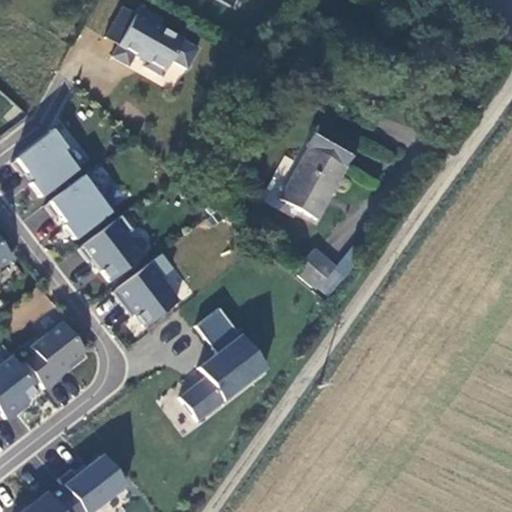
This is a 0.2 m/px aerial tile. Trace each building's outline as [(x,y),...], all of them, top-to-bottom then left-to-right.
[(132,12),(121,6),(103,37),(116,45),(110,56),(124,65),(131,53),(142,60),(139,65),(158,76),(167,59),(183,68),(194,49),(154,25),(158,18),(136,6),(132,12)] [(315,221),(355,148),(316,126),(304,146),(307,148),(278,200),(315,221)] [(50,131),(10,164),(20,178),(24,175),(30,183),(28,185),(39,199),(75,170),(61,153),(64,150),(50,131)] [(57,217),(63,226),(61,227),(72,241),(119,205),(91,169),(43,207),(53,220),(57,217)] [(119,217),(76,250),(87,264),(91,261),(108,283),(141,258),(124,236),(130,232),(119,217)] [(0,266),(10,259),(0,245),(0,266)] [(334,267),(313,250),(293,273),(315,291),(334,267)] [(158,256),(110,293),(121,308),(125,304),(143,328),(176,303),(158,280),(170,271),(158,256)] [(265,370),(217,309),(194,327),(215,355),(197,369),(204,378),(178,398),(197,422),(265,370)] [(55,381),(52,377),(83,353),(60,324),(29,348),(34,355),(22,364),(43,390),(55,381)] [(11,359),(0,366),(0,415),(4,420),(27,402),(25,400),(36,392),(11,359)] [(70,470),(56,481),(61,487),(80,511),(91,511),(124,487),(100,456),(74,476),(70,470)] [(80,511),(61,487),(47,498),(45,495),(23,511),(80,511)]
